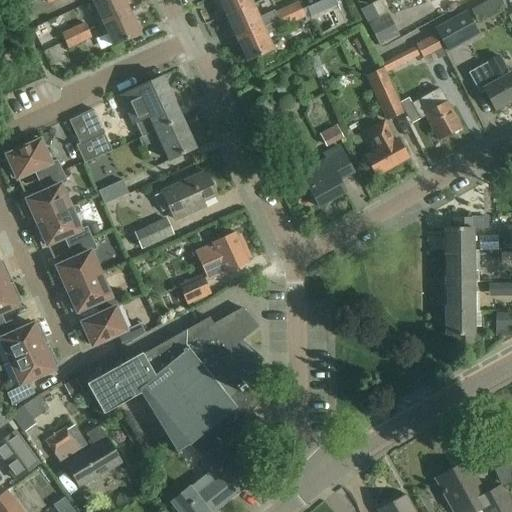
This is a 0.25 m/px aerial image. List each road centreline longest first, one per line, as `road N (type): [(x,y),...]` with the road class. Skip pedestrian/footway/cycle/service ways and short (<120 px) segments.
road 1 (residential): [(297,260),(511,139)]
road 2 (residential): [(297,260),(193,40)]
road 3 (residential): [(329,475),(302,441),(297,260)]
road 4 (residential): [(0,136),(193,40)]
road 5 (tertiary): [(329,475),(511,363)]
road 6 (residential): [(0,203),(68,356)]
